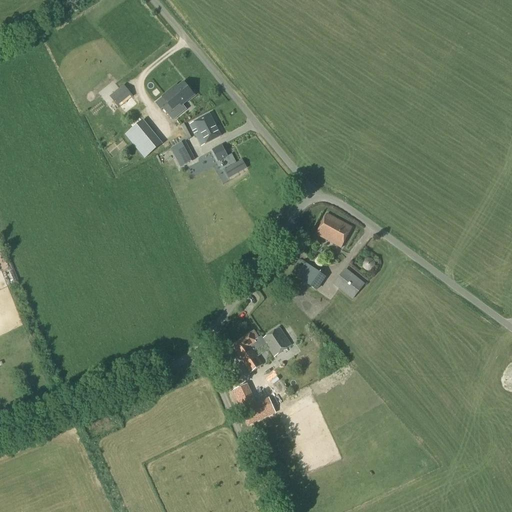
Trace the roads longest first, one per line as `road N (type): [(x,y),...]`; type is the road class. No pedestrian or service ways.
road 1 (unclassified): [(0,436),(192,356),(315,192)]
road 2 (unclassified): [(315,192),(153,0)]
road 3 (unclassified): [(511,328),(315,192)]
